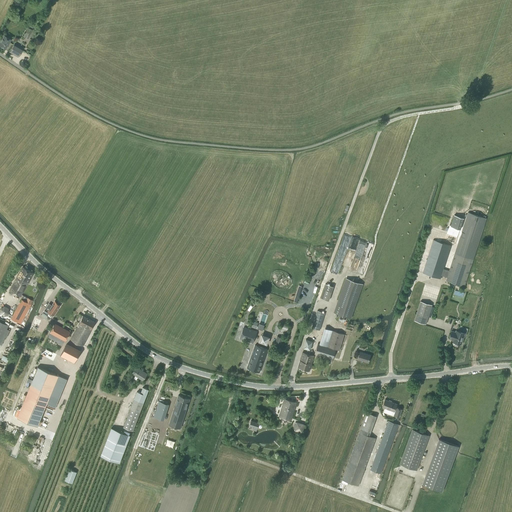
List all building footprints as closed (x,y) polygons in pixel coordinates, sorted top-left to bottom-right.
[(23,36),(28,38),(32,29),(27,27),(23,36)] [(0,45),(5,49),(11,39),(4,35),(0,41),(0,45)] [(24,48),(14,43),(9,52),(18,58),(24,48)] [(440,279),(441,275),(447,277),(446,280),(464,286),(486,218),(468,212),(449,270),(443,269),(451,245),(433,240),(423,273),(440,279)] [(460,230),(464,218),(454,215),(450,226),(460,230)] [(365,273),(373,243),(371,243),(366,243),(362,257),(358,257),(355,257),(356,266),(356,263),(359,264),(357,269),(357,271),(362,273),(365,273)] [(344,266),(350,268),(355,254),(349,252),(344,266)] [(10,290),(21,296),(34,273),(23,267),(10,290)] [(334,313),(350,318),(362,284),(346,278),(334,313)] [(321,298),(328,301),(333,286),(325,284),(321,298)] [(299,285),(294,301),(297,302),(303,286),(299,285)] [(10,321),(16,324),(18,322),(20,323),(33,300),(28,297),(26,301),(21,299),(11,318),(10,321)] [(57,309),(60,305),(54,300),(52,303),(51,305),(48,303),(42,313),(47,316),(50,313),(53,315),(58,309),(57,309)] [(414,320),(426,324),(432,305),(420,301),(414,320)] [(8,306),(0,306),(1,314),(9,314),(8,306)] [(312,328),(319,330),(325,313),(317,311),(312,328)] [(71,339),(83,345),(95,322),(83,315),(71,339)] [(7,329),(9,325),(0,321),(0,344),(1,345),(5,337),(6,338),(10,331),(7,329)] [(48,337),(63,345),(70,331),(55,323),(48,337)] [(240,338),(252,343),(256,331),(244,327),(240,338)] [(314,354),(333,359),(336,349),(339,350),(344,334),(325,328),(320,344),(318,343),(314,354)] [(455,342),(461,344),(464,335),(460,333),(461,332),(456,330),(456,332),(452,330),(449,338),(453,339),(453,341),(455,342)] [(259,342),(266,344),(269,336),(262,334),(259,342)] [(273,345),(279,347),(283,338),(277,336),(273,345)] [(303,348),(310,350),(313,341),(306,339),(303,348)] [(60,356),(75,363),(80,351),(66,344),(60,356)] [(259,371),(267,349),(255,344),(247,367),(259,371)] [(357,359),(368,362),(371,354),(360,351),(357,359)] [(298,367),(309,371),(314,355),(303,352),(298,367)] [(138,377),(143,380),(147,373),(136,366),(132,373),(136,375),(134,378),(135,379),(136,378),(137,378),(138,377)] [(17,418),(38,426),(59,375),(38,367),(17,418)] [(123,427),(133,430),(148,389),(143,387),(141,393),(137,391),(123,427)] [(169,424),(180,428),(190,399),(178,395),(169,424)] [(279,416),(291,420),(296,402),(284,398),(279,416)] [(394,411),(394,410),(395,410),(397,407),(396,407),(397,403),(385,399),(382,406),(394,411)] [(164,419),(169,404),(160,401),(155,416),(164,419)] [(402,409),(397,407),(395,410),(394,415),(399,417),(402,409)] [(359,432),(369,435),(376,416),(366,412),(359,432)] [(370,469),(381,473),(398,424),(388,420),(370,469)] [(111,428),(100,456),(120,463),(130,435),(111,428)] [(420,462),(430,435),(413,429),(400,464),(417,470),(418,468),(420,469),(422,463),(420,462)] [(342,480),(358,486),(376,438),(369,435),(359,432),(342,480)] [(173,447),(175,441),(168,439),(166,445),(173,447)] [(423,484),(443,491),(459,446),(439,439),(423,484)] [(65,480),(72,483),(77,472),(69,469),(65,480)]
